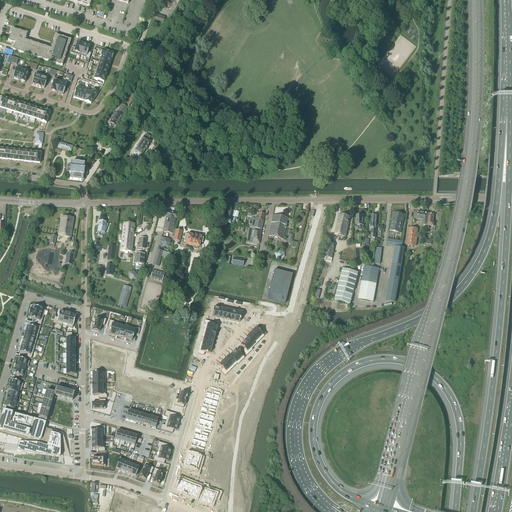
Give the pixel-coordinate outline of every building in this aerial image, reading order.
[(51,49),(35,43),(25,40),(28,33),(12,28),(8,41),(15,43),(13,50),(62,66),(71,40),(55,35),(51,49)] [(72,47),(70,54),(73,54),(79,56),(80,56),(83,44),(77,42),(75,48),(72,47)] [(83,44),(80,56),(86,58),(85,58),(89,59),(91,53),(88,52),(90,46),(89,46),(83,45),(84,44),(83,44)] [(158,50),(153,58),(158,61),(163,53),(165,51),(161,49),(160,51),(158,50)] [(102,50),(100,56),(111,59),(113,54),(102,50)] [(101,57),(99,62),(109,65),(111,60),(111,59),(100,56),(101,57)] [(98,62),(97,68),(107,71),(109,65),(99,62),(98,62)] [(17,66),(12,79),(13,79),(19,80),(18,81),(19,81),(23,68),(17,66)] [(23,68),(19,81),(25,83),(29,71),(23,69),(23,68)] [(95,73),(96,73),(106,77),(107,71),(97,68),(95,73)] [(35,73),(31,85),(38,87),(42,74),(41,74),(39,74),(39,73),(38,73),(38,74),(35,73)] [(96,73),(94,79),(104,83),(106,77),(96,73)] [(42,74),(38,87),(44,88),(48,76),(45,76),(45,75),(44,75),(42,75),(42,74)] [(54,81),(51,91),(57,93),(60,83),(60,82),(59,83),(54,81)] [(60,83),(57,93),(63,95),(66,85),(66,84),(62,83),(60,83)] [(77,86),(73,98),(79,100),(83,88),(77,86)] [(83,88),(79,100),(85,102),(88,92),(89,90),(83,88)] [(88,92),(85,102),(91,104),(97,94),(92,90),(91,93),(88,92)] [(121,105),(127,108),(129,104),(133,98),(134,97),(133,97),(136,93),(131,90),(121,105)] [(2,98),(0,103),(0,107),(7,110),(10,100),(2,98)] [(10,100),(7,110),(12,112),(15,102),(10,100)] [(15,102),(12,112),(18,113),(21,104),(15,102)] [(21,104),(18,113),(24,115),(27,106),(21,104)] [(110,123),(116,127),(122,116),(127,108),(121,105),(117,113),(116,112),(110,123)] [(27,106),(24,115),(29,117),(33,107),(27,106)] [(33,107),(29,117),(35,119),(38,109),(33,107)] [(38,109),(35,119),(40,121),(41,121),(44,111),(38,109)] [(44,111),(41,121),(40,122),(46,124),(50,112),(44,111)] [(97,113),(93,121),(98,123),(102,116),(97,113)] [(150,142),(147,140),(149,137),(145,135),(143,138),(142,137),(134,151),(135,152),(134,154),(134,155),(137,157),(139,157),(140,155),(141,156),(144,151),(145,148),(147,147),(146,147),(150,142)] [(58,146),(61,147),(61,146),(68,148),(68,150),(71,150),(72,147),(59,142),(58,146)] [(87,174),(87,169),(84,168),(84,163),(85,163),(84,162),(79,162),(79,161),(75,160),(75,161),(71,161),(70,164),(67,163),(67,170),(69,170),(69,173),(70,173),(70,178),(74,179),(77,179),(80,180),(81,180),(82,180),(82,179),(83,179),(83,178),(83,175),(84,174),(86,174),(87,174)] [(227,210),(225,219),(231,220),(232,217),(234,217),(237,218),(239,212),(235,211),(233,211),(227,210)] [(166,217),(165,222),(174,224),(176,218),(177,219),(178,214),(167,212),(166,217)] [(422,225),(427,226),(428,214),(424,213),(423,212),(421,212),(420,213),(415,212),(415,219),(423,220),(422,225)] [(251,218),(249,227),(249,228),(261,230),(263,221),(264,214),(259,213),(257,220),(251,218)] [(389,231),(395,232),(399,214),(394,213),(389,231)] [(399,214),(395,232),(400,233),(404,215),(399,214)] [(335,235),(346,238),(350,217),(339,215),(335,235)] [(368,216),(368,219),(370,219),(370,228),(372,228),(371,238),(375,238),(376,224),(377,224),(377,216),(374,215),(372,215),(371,215),(370,216),(368,216)] [(271,223),(270,227),(285,230),(285,228),(286,229),(287,224),(286,224),(287,219),(273,216),(271,223)] [(74,219),(62,217),(58,236),(71,238),(74,219)] [(106,224),(106,222),(104,222),(105,218),(103,217),(100,217),(98,224),(98,225),(98,227),(97,231),(97,232),(104,233),(105,232),(107,228),(108,225),(106,224)] [(174,224),(165,222),(163,232),(172,234),(173,230),(174,224)] [(120,251),(131,252),(134,225),(123,224),(120,251)] [(249,228),(249,227),(250,228),(247,243),(259,245),(261,230),(249,228)] [(285,230),(270,227),(268,236),(283,240),(285,230)] [(406,245),(416,246),(418,229),(408,228),(406,245)] [(172,236),(174,237),(173,241),(180,242),(182,231),(173,230),(172,234),(172,236)] [(202,243),(203,238),(197,237),(197,236),(195,236),(195,237),(185,235),(184,242),(187,243),(186,245),(194,246),(193,248),(194,249),(196,250),(197,249),(198,247),(199,247),(199,243),(202,243)] [(169,247),(170,238),(162,237),(161,246),(169,247)] [(139,249),(138,254),(136,253),(134,264),(141,264),(141,260),(146,260),(147,249),(145,249),(146,239),(140,238),(139,249)] [(396,247),(387,302),(394,303),(399,278),(401,267),(404,248),(402,248),(403,242),(388,239),(387,245),(396,247)] [(325,250),(326,250),(325,257),(331,259),(334,245),(328,243),(327,246),(325,246),(325,250)] [(374,264),(380,264),(382,249),(380,248),(376,248),(374,264)] [(156,255),(153,266),(158,267),(162,251),(157,250),(156,254),(156,255)] [(275,258),(284,259),(284,250),(278,250),(278,253),(275,253),(275,258)] [(67,253),(65,264),(71,265),(73,254),(67,253)] [(232,265),(243,267),(244,260),(233,258),(232,265)] [(358,300),(373,303),(379,269),(364,266),(358,300)] [(334,300),(350,304),(358,273),(342,269),(334,300)] [(267,299),(285,304),(292,275),(275,270),(274,270),(267,299)] [(128,280),(136,279),(136,271),(128,271),(128,280)] [(151,277),(162,281),(164,274),(152,271),(151,277)] [(131,288),(123,286),(118,305),(126,308),(131,288)] [(30,309),(29,312),(43,316),(45,310),(43,310),(43,307),(42,307),(40,307),(39,306),(38,308),(37,308),(32,306),(31,310),(30,309)] [(29,317),(28,318),(35,320),(34,324),(41,325),(43,316),(29,312),(28,315),(29,315),(29,317)] [(53,322),(53,323),(56,324),(62,326),(62,323),(65,313),(60,312),(59,315),(58,318),(56,318),(55,317),(53,322)] [(65,313),(62,323),(67,325),(70,315),(65,313)] [(67,325),(67,327),(71,328),(72,329),(72,328),(73,324),(74,325),(75,321),(74,321),(75,319),(76,316),(70,315),(67,325)] [(93,328),(92,330),(93,330),(92,331),(96,332),(96,331),(97,332),(99,332),(100,329),(101,325),(104,326),(106,320),(101,318),(96,317),(96,319),(95,323),(94,323),(93,326),(93,327),(93,328)] [(110,321),(108,327),(111,328),(110,331),(109,332),(110,332),(109,334),(110,335),(115,336),(118,326),(119,323),(114,322),(110,321)] [(27,326),(26,331),(38,335),(40,327),(34,325),(33,328),(31,327),(30,327),(27,326)] [(118,326),(115,336),(118,337),(119,338),(120,338),(123,327),(118,326)] [(123,327),(120,338),(121,338),(123,339),(123,338),(126,339),(125,339),(126,339),(129,329),(123,327)] [(129,329),(126,339),(130,340),(131,340),(130,341),(131,341),(131,340),(132,341),(132,339),(132,338),(133,338),(133,337),(134,334),(137,335),(138,329),(135,328),(134,330),(129,329)] [(256,328),(252,332),(260,340),(264,336),(260,332),(256,328)] [(26,331),(24,337),(36,340),(38,335),(26,331)] [(252,332),(249,335),(257,343),(260,340),(252,332)] [(249,335),(246,338),(247,339),(254,346),(257,343),(249,335)] [(24,337),(23,342),(35,345),(36,340),(24,337)] [(247,339),(244,342),(251,349),(252,349),(254,346),(247,339)] [(23,342),(21,347),(33,351),(35,345),(23,342)] [(244,342),(240,345),(244,349),(242,351),(247,356),(252,350),(252,349),(251,349),(244,342)] [(199,346),(197,354),(204,355),(204,352),(206,353),(207,353),(210,354),(210,352),(211,350),(211,349),(199,346)] [(21,347),(20,353),(26,354),(25,357),(28,358),(31,359),(33,351),(21,347)] [(236,350),(232,353),(241,362),(244,358),(240,354),(236,350)] [(229,356),(237,364),(238,365),(241,362),(232,353),(229,356)] [(229,355),(225,359),(234,367),(237,364),(229,356),(229,355)] [(17,358),(15,364),(25,366),(27,367),(28,367),(29,362),(17,358)] [(225,359),(223,362),(231,370),(234,367),(225,359)] [(223,362),(219,365),(223,369),(220,371),(225,376),(231,370),(223,362)] [(15,364),(14,369),(24,372),(25,372),(27,367),(25,366),(15,364)] [(14,369),(12,374),(18,376),(18,379),(24,381),(25,377),(26,373),(26,372),(25,372),(24,372),(14,369)] [(10,383),(9,386),(21,389),(23,384),(13,381),(10,380),(10,381),(9,383),(10,383)] [(8,388),(7,391),(8,391),(20,395),(20,394),(21,389),(9,386),(8,388)] [(92,394),(92,395),(98,395),(98,399),(106,399),(106,395),(105,395),(105,389),(104,389),(104,390),(92,390),(92,394)] [(43,390),(41,394),(45,395),(53,398),(54,396),(53,396),(54,393),(43,390)] [(8,391),(7,396),(18,400),(19,400),(21,396),(21,395),(20,394),(20,395),(8,391)] [(204,398),(204,399),(217,403),(220,394),(213,392),(214,392),(213,395),(212,395),(211,394),(206,393),(205,394),(206,394),(205,396),(205,397),(204,398)] [(175,399),(174,405),(183,408),(185,402),(186,403),(186,402),(187,399),(186,399),(187,398),(186,398),(187,394),(182,393),(180,393),(180,396),(179,396),(180,396),(179,396),(179,397),(179,399),(178,400),(175,399)] [(7,396),(6,402),(17,405),(18,400),(7,396)] [(203,403),(202,405),(207,406),(209,407),(210,407),(209,410),(208,410),(208,409),(207,410),(215,412),(217,403),(204,399),(204,400),(203,403)] [(99,403),(91,403),(91,410),(103,410),(105,410),(105,403),(105,400),(99,400),(99,403)] [(6,402),(4,407),(6,408),(16,411),(18,405),(17,405),(6,402)] [(0,433),(5,435),(18,439),(19,439),(18,443),(17,448),(17,449),(16,449),(16,450),(17,450),(17,451),(17,452),(18,452),(19,452),(20,453),(26,453),(41,456),(57,458),(58,458),(59,458),(59,457),(60,457),(60,456),(60,455),(60,453),(60,437),(60,436),(59,435),(58,435),(50,433),(51,431),(44,429),(46,423),(45,422),(3,410),(2,412),(0,420),(0,433)] [(166,412),(164,416),(167,417),(166,421),(178,425),(179,420),(179,419),(177,418),(178,415),(166,412)] [(198,419),(212,423),(215,414),(208,413),(209,413),(208,415),(207,416),(206,415),(205,415),(200,413),(200,415),(199,416),(199,418),(198,419)] [(197,425),(196,425),(202,427),(203,427),(204,428),(203,431),(211,433),(212,429),(210,429),(212,423),(198,419),(198,420),(198,421),(197,423),(197,424),(197,425)] [(162,425),(160,430),(172,433),(173,430),(176,431),(178,425),(166,421),(164,426),(162,425)] [(98,430),(91,430),(91,431),(91,436),(102,436),(102,437),(104,437),(105,430),(104,427),(98,427),(98,430)] [(193,439),(192,440),(205,444),(208,435),(201,433),(202,433),(201,436),(200,436),(199,435),(194,434),(194,435),(194,436),(193,437),(193,438),(193,439)] [(191,445),(191,446),(195,447),(197,448),(198,448),(197,451),(196,451),(203,453),(205,444),(192,440),(192,441),(192,443),(191,444),(191,445)] [(102,442),(91,442),(91,449),(98,449),(98,452),(104,452),(104,451),(104,448),(103,448),(103,442),(102,442)] [(158,442),(157,447),(158,448),(157,452),(159,453),(169,456),(171,450),(168,449),(169,446),(158,442)] [(154,456),(153,461),(164,464),(165,461),(167,461),(169,456),(159,453),(158,457),(154,456)] [(188,455),(186,461),(200,465),(202,459),(203,455),(197,454),(196,457),(188,455)] [(99,459),(91,459),(91,465),(92,465),(92,466),(94,466),(105,467),(105,455),(99,455),(99,459)] [(119,460),(116,469),(121,471),(124,462),(125,460),(120,458),(119,460)] [(186,461),(185,467),(192,469),(191,472),(198,474),(198,470),(200,465),(186,461)] [(124,462),(121,471),(126,472),(129,464),(124,462)] [(134,466),(130,474),(136,476),(139,468),(140,465),(134,463),(133,466),(134,466)] [(129,464),(126,472),(130,474),(134,466),(133,466),(129,464)] [(143,467),(139,478),(145,480),(148,473),(151,474),(153,468),(144,465),(143,467)] [(155,469),(152,475),(155,476),(153,483),(159,485),(162,476),(163,474),(164,472),(158,470),(155,469)] [(177,487),(176,491),(181,493),(186,481),(180,479),(179,481),(178,484),(176,487),(177,487)] [(186,481),(181,493),(186,494),(191,483),(186,481)] [(191,483),(186,494),(191,496),(196,484),(191,483)] [(196,484),(191,496),(196,498),(200,489),(201,486),(196,484)] [(200,493),(203,494),(200,501),(206,503),(211,490),(206,488),(206,487),(203,486),(201,489),(200,493)] [(211,490),(206,503),(212,505),(214,499),(217,500),(219,494),(220,494),(216,492),(211,490)] [(114,498),(113,502),(120,504),(119,507),(125,508),(126,505),(124,504),(126,498),(122,497),(122,496),(119,495),(118,496),(117,495),(117,496),(115,495),(114,495),(113,498),(114,498)] [(135,509),(134,511),(143,511),(146,506),(141,503),(138,510),(135,509)]
